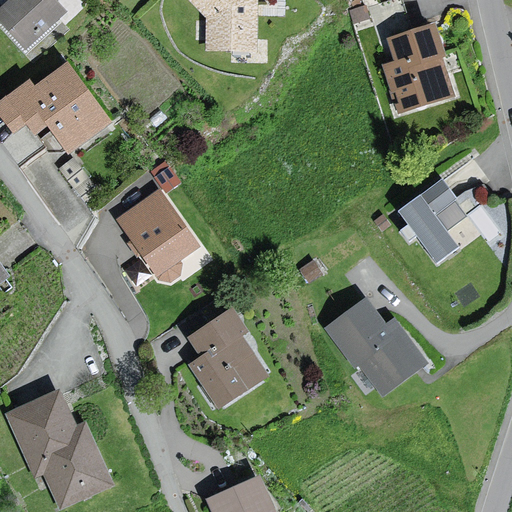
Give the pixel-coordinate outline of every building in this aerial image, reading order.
[(64,10),(54,0),(11,0),(0,11),(0,15),(28,45),(64,10)] [(254,0),(193,0),(209,16),(210,48),(256,47),(254,0)] [(435,25),(390,39),(398,63),(386,67),(400,110),(453,94),(440,55),(444,54),(435,25)] [(28,81),(0,100),(0,111),(14,130),(28,120),(35,129),(50,118),(71,146),(106,121),(67,68),(35,91),(28,81)] [(442,180),(400,211),(436,260),(456,245),(433,214),(455,198),(442,180)] [(198,246),(160,191),(119,219),(157,273),(163,269),(169,278),(178,272),(172,264),(198,246)] [(0,283),(9,277),(0,264),(0,295),(2,294),(0,291),(0,283)] [(387,327),(366,299),(327,328),(355,365),(360,361),(383,393),(425,362),(395,321),(387,327)] [(232,311),(190,338),(203,358),(193,365),(220,406),(266,376),(239,335),(245,331),(232,311)] [(77,431),(59,392),(10,415),(37,473),(45,470),(62,505),(111,482),(85,427),(77,431)] [(273,511),(257,477),(209,499),(215,511),(273,511)]
